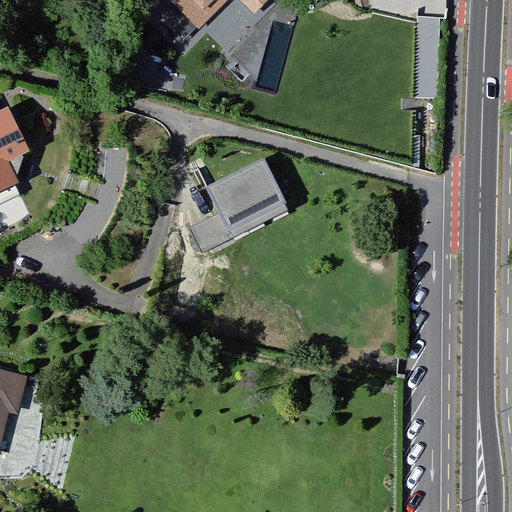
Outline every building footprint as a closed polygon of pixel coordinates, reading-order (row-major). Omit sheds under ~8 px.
[(218,0),(167,0),(194,25),(218,0)] [(421,13),(418,92),(439,93),(442,14),(421,13)] [(0,194),(22,183),(8,158),(29,147),(8,108),(0,111),(0,194)] [(263,159),(207,187),(220,213),(233,238),(289,209),(263,159)] [(201,253),(233,238),(220,213),(190,228),(201,253)] [(30,375),(0,367),(0,451),(11,410),(21,412),(30,375)]
